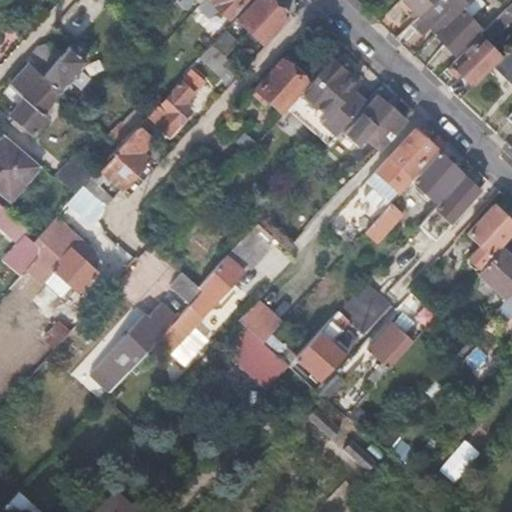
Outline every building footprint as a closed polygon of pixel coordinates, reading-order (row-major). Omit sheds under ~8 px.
[(105,0),(80,0),(58,19),(74,38),(111,6),(105,0)] [(202,0),(200,2),(198,5),(210,17),(219,6),(229,15),(243,0),(202,0)] [(253,0),(238,17),(236,16),(212,42),(224,54),(249,27),(264,41),(287,15),(271,0),(253,0)] [(406,0),(419,12),(430,0),(406,0)] [(462,6),(467,0),(430,0),(419,12),(412,18),(421,27),(428,19),(438,27),(461,4),(462,6)] [(511,0),(506,5),(484,27),(491,35),(510,17),(511,14),(511,0)] [(480,24),(462,6),(461,4),(438,27),(435,31),(455,50),(480,24)] [(501,55),(479,33),(451,61),(474,82),(497,58),(501,55)] [(82,46),(73,39),(70,42),(79,50),(82,46)] [(38,44),(26,57),(30,61),(43,73),(63,51),(50,40),(38,44)] [(384,78),(344,41),(331,56),(357,80),(350,87),(364,100),(384,78)] [(70,42),(63,51),(43,73),(60,88),(87,57),(79,50),(70,42)] [(221,74),(233,61),(224,54),(212,42),(200,55),(221,74)] [(511,43),(501,55),(497,58),(511,73),(511,43)] [(284,53),(280,57),(306,81),(310,76),(284,53)] [(357,80),(331,56),(300,90),(286,105),(326,142),(364,100),(350,87),(357,80)] [(280,57),(251,90),(263,101),(277,113),(306,81),(280,57)] [(43,73),(30,61),(10,83),(24,96),(9,112),(13,116),(17,119),(31,131),(47,114),(41,109),(60,88),(43,73)] [(160,102),(141,122),(146,127),(155,135),(162,127),(168,133),(180,119),(191,108),(184,101),(203,79),(191,68),(160,103),(160,102)] [(263,101),(251,90),(247,94),(260,105),(263,101)] [(378,91),(351,120),(366,133),(379,145),(405,115),(378,91)] [(108,131),(120,142),(139,122),(151,109),(141,100),(122,119),(121,118),(108,131)] [(245,130),(255,140),(267,127),(256,118),(245,130)] [(366,133),(351,120),(341,132),(356,145),(366,133)] [(139,125),(127,138),(140,149),(151,136),(139,125)] [(414,125),(372,172),(381,179),(386,174),(398,185),(435,145),(414,125)] [(237,138),(248,148),(255,140),(245,130),(237,138)] [(41,164),(6,133),(0,138),(0,190),(9,199),(41,164)] [(115,153),(134,171),(147,156),(140,149),(127,138),(115,153)] [(461,170),(439,149),(412,178),(435,199),(461,170)] [(76,191),(82,183),(88,177),(96,168),(77,151),(57,173),(76,191)] [(107,172),(121,185),(134,171),(115,153),(102,167),(107,172)] [(88,177),(96,183),(107,172),(102,167),(100,165),(96,168),(88,177)] [(115,191),(127,197),(143,179),(134,171),(121,185),(115,191)] [(480,188),(464,173),(418,223),(434,237),(480,188)] [(82,183),(96,195),(102,189),(96,183),(88,177),(82,183)] [(73,195),(100,218),(99,216),(100,212),(101,208),(104,202),(96,195),(82,183),(76,191),(73,195)] [(96,195),(104,202),(109,199),(112,198),(102,189),(96,195)] [(26,261),(29,264),(37,254),(38,244),(34,240),(26,232),(29,228),(0,202),(0,222),(33,252),(26,261)] [(390,202),(365,230),(376,240),(401,213),(390,202)] [(492,253),(499,245),(498,243),(511,227),(511,218),(495,202),(468,231),(481,243),(468,256),(468,260),(475,267),(480,266),(492,253)] [(29,264),(25,268),(40,281),(52,268),(77,291),(96,271),(89,264),(73,250),(82,240),(55,215),(37,235),(34,240),(38,244),(37,254),(29,264)] [(26,232),(34,240),(37,235),(29,228),(26,232)] [(73,250),(89,264),(98,255),(82,240),(73,250)] [(506,297),(511,290),(511,249),(509,246),(506,250),(499,245),(492,253),(480,266),(476,270),(506,297)] [(225,253),(197,284),(201,287),(215,298),(243,267),(225,253)] [(182,271),(171,284),(189,300),(199,287),(182,271)] [(54,273),(45,285),(60,297),(69,286),(54,273)] [(365,279),(338,308),(363,330),(390,302),(365,279)] [(215,298),(201,287),(193,297),(206,309),(215,298)] [(511,290),(506,297),(495,309),(503,316),(511,305),(511,290)] [(206,309),(193,297),(175,316),(172,320),(185,332),(206,309)] [(172,320),(175,316),(157,299),(144,314),(162,331),(172,320)] [(111,351),(129,368),(156,337),(162,331),(144,314),(111,351)] [(331,316),(294,355),(319,378),(343,352),(330,340),(343,327),(331,316)] [(370,374),(376,380),(413,340),(392,320),(374,341),(381,348),(376,353),(382,359),(370,374)] [(289,364),(242,323),(219,347),(266,389),(289,364)] [(102,361),(120,377),(129,368),(111,351),(102,361)] [(217,377),(197,393),(213,412),(233,396),(217,377)] [(353,439),(343,449),(365,471),(375,461),(353,439)] [(104,465),(73,497),(82,505),(113,473),(104,465)] [(45,511),(20,488),(3,507),(8,511),(45,511)] [(139,511),(116,489),(94,511),(139,511)]
